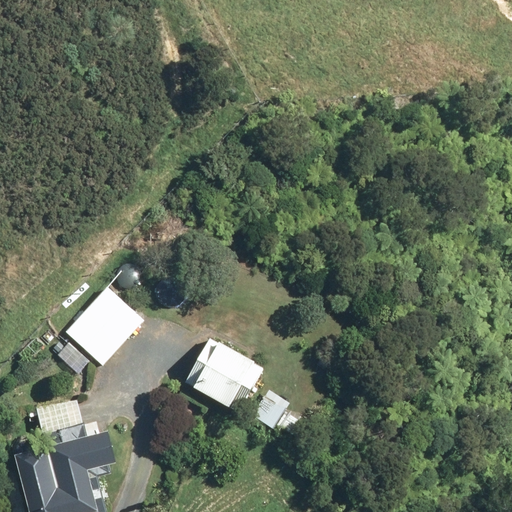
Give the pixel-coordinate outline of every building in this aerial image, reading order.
[(121,289),(124,290),(127,291),(129,292),(132,292),(135,291),(137,290),(140,289),(142,287),(144,285),(145,283),(146,280),(146,277),(146,275),(146,272),(145,270),(144,267),(142,265),(140,263),(138,262),(135,261),(132,260),(130,260),(127,261),(124,262),(122,263),(120,265),(118,267),(117,269),(116,272),(115,274),(115,277),(115,280),(116,282),(118,285),(119,287),(121,289)] [(104,368),(145,322),(108,290),(67,336),(104,368)] [(263,370),(211,339),(183,385),(235,416),(263,370)] [(315,424),(265,393),(249,419),(271,433),(276,425),(304,442),(315,424)] [(40,449),(8,457),(21,511),(106,511),(84,423),(37,435),(40,449)]
